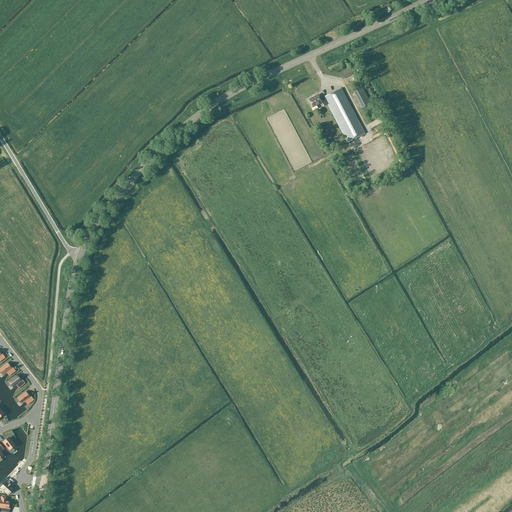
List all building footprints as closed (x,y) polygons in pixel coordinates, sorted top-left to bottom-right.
[(351,69),(340,75),(342,79),(353,73),(351,69)] [(309,100),(313,107),(311,108),(313,111),(318,108),(317,106),(322,103),(324,107),(327,105),(347,143),(365,133),(341,88),(320,99),(318,95),(309,100)] [(362,89),(353,93),(361,109),(370,104),(362,89)] [(1,366),(0,367),(0,370),(2,372),(4,375),(6,373),(11,369),(7,363),(4,365),(2,367),(1,366)] [(11,379),(8,381),(9,382),(11,385),(13,387),(16,385),(21,381),(16,376),(14,378),(11,379)] [(20,395),(17,397),(18,398),(20,401),(22,404),(25,402),(29,398),(25,392),(23,394),(20,396),(20,395)] [(9,438),(3,442),(5,445),(7,447),(6,448),(8,450),(9,450),(12,448),(15,446),(9,438)] [(6,478),(0,483),(0,487),(8,495),(13,489),(10,487),(13,485),(12,484),(14,482),(10,478),(8,480),(6,478)] [(0,507),(2,508),(8,509),(8,508),(9,501),(6,501),(6,497),(2,497),(1,500),(0,500),(0,507)]
